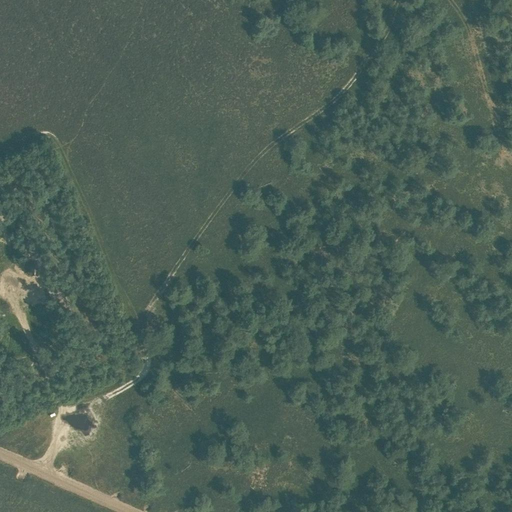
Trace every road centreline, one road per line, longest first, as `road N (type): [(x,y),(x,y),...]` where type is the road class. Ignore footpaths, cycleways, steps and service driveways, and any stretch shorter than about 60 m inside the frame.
road 1 (track): [(419,0),(262,145),(122,319)]
road 2 (track): [(59,428),(140,366),(49,136),(0,154)]
road 3 (track): [(41,472),(62,413),(25,322)]
road 4 (track): [(0,454),(130,511)]
